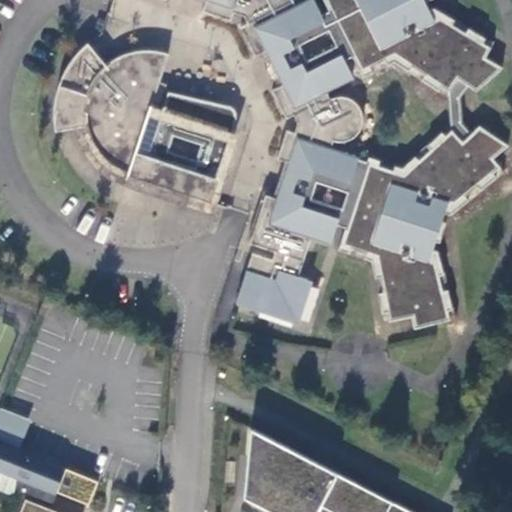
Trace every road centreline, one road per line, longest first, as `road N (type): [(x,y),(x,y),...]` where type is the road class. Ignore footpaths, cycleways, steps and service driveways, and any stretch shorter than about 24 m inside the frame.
road 1 (unclassified): [(181,511),(196,270),(166,257),(106,253),(53,233),(17,187),(0,132)]
road 2 (unclassified): [(0,122),(3,76),(41,0)]
